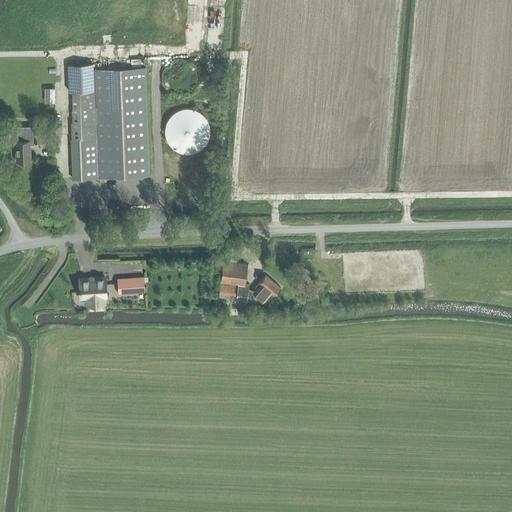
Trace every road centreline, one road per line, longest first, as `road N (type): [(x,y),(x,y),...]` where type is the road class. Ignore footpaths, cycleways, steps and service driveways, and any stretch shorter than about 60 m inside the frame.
road 1 (unclassified): [(19,247),(511,224)]
road 2 (track): [(511,194),(233,198),(244,55),(229,55)]
road 3 (track): [(78,192),(63,178),(64,56),(184,51)]
road 4 (track): [(157,50),(157,189)]
